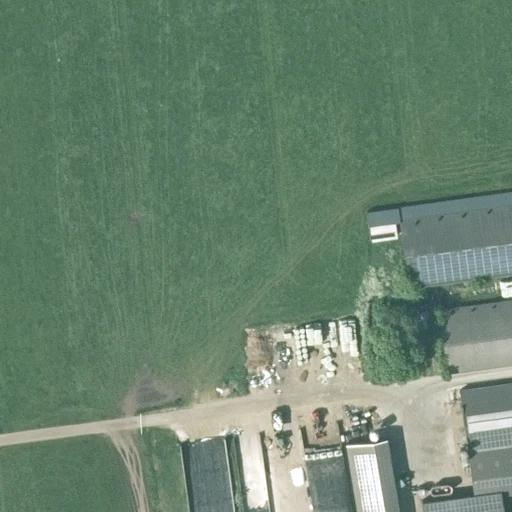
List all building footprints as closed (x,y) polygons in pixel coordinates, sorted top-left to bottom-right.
[(410,287),(511,272),(511,204),(401,220),(410,287)] [(448,372),(511,363),(511,301),(439,312),(448,372)] [(292,344),(278,346),(282,376),(296,374),(292,344)] [(511,511),(511,383),(459,390),(473,492),(511,486),(511,511)] [(389,511),(377,437),(346,443),(357,511),(389,511)] [(259,493),(261,503),(241,506),(239,494),(235,511),(237,511),(268,511),(263,474),(259,493)] [(503,511),(501,490),(422,502),(423,511),(503,511)]
